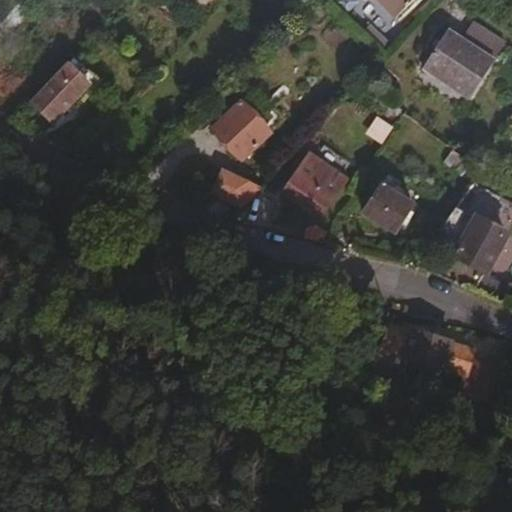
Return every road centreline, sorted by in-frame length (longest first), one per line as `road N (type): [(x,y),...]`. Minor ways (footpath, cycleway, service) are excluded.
road 1 (residential): [(0,326),(379,511)]
road 2 (residential): [(0,137),(61,167),(367,274)]
road 3 (residential): [(0,242),(147,280),(367,274)]
road 4 (residential): [(367,274),(511,326)]
